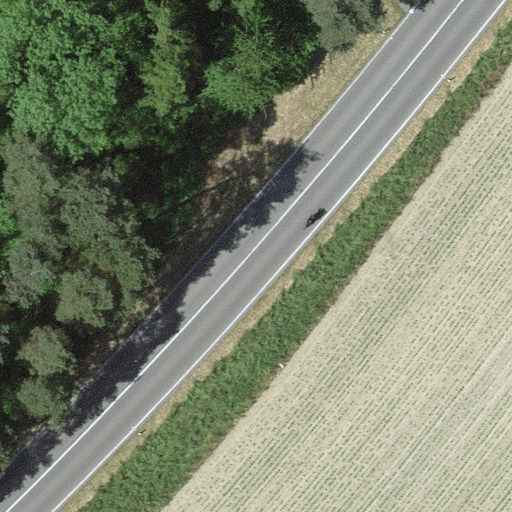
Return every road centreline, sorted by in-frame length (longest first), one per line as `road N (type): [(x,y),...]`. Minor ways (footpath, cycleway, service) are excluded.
road 1 (secondary): [(5,511),(253,248)]
road 2 (secondary): [(463,0),(253,248)]
